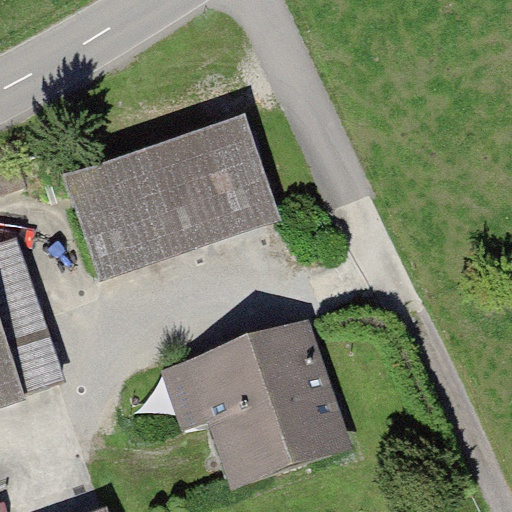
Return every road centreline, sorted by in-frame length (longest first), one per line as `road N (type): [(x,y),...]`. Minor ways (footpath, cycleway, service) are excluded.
road 1 (track): [(259,0),(508,511)]
road 2 (tertiary): [(157,0),(0,91)]
